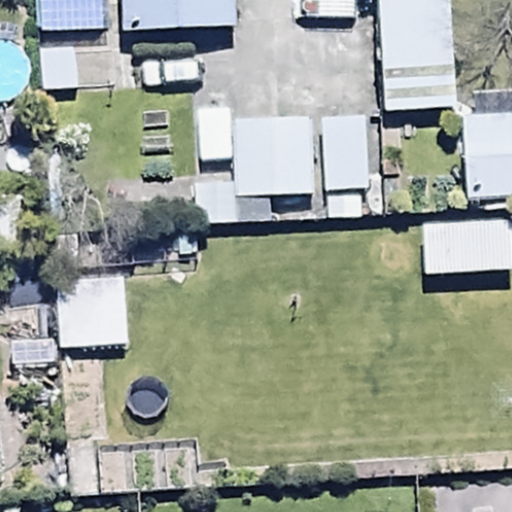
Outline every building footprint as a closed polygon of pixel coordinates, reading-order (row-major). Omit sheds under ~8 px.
[(31,0),(34,33),(95,29),(92,0),(31,0)] [(116,0),(119,41),(130,40),(132,69),(189,66),(188,35),(231,33),(229,0),(116,0)] [(445,0),(370,0),(377,118),(453,113),(445,0)] [(511,116),(456,121),(463,204),(511,199),(511,116)] [(358,123),(314,126),(318,197),(362,195),(358,123)] [(307,124),(227,125),(227,201),(307,200),(307,124)] [(506,224),(414,229),(417,280),(508,275),(506,224)] [(122,354),(120,282),(50,284),(52,356),(122,354)]
